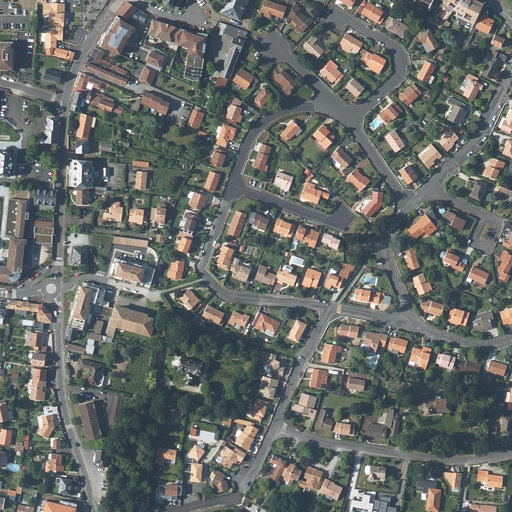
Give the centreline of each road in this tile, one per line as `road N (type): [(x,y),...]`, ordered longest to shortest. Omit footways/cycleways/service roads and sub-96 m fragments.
road 1 (residential): [(274,425),(332,444),(437,459),(511,451)]
road 2 (residential): [(228,201),(202,270),(212,284),(233,297),(331,307)]
road 3 (tertiary): [(93,510),(63,406),(57,313)]
road 4 (residential): [(334,16),(392,47),(401,61),(396,80),(347,121)]
road 5 (track): [(155,297),(202,338),(303,359)]
road 6 (residential): [(511,69),(475,140),(427,188)]
road 7 (residential): [(233,186),(261,125),(289,109),(331,106)]
road 8 (residential): [(274,425),(331,307)]
road 9 (residential): [(191,106),(76,66)]
